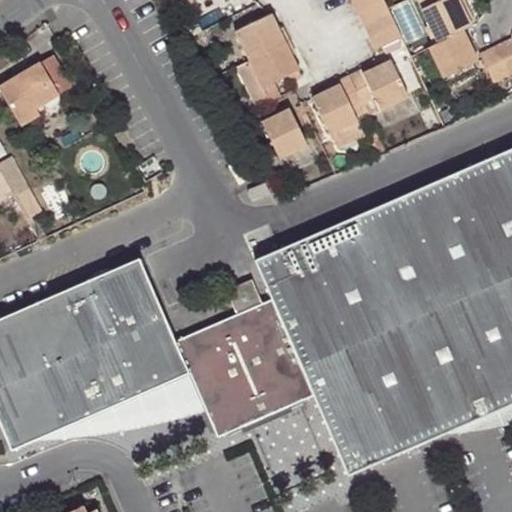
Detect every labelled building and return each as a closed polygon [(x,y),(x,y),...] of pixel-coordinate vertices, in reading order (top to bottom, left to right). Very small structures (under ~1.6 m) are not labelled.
[(388,9),(384,0),(350,0),(375,51),(402,38),(388,9)] [(431,0),(433,3),(420,10),(435,41),(461,28),(469,24),(457,0),(431,0)] [(272,15),(236,33),(249,60),(236,67),(257,108),(276,98),(269,84),(298,70),(272,15)] [(435,41),(426,46),(442,78),(476,60),(461,28),(435,41)] [(490,47),(505,74),(511,70),(511,46),(508,38),(490,47)] [(491,80),(505,74),(490,47),(478,53),(491,80)] [(70,87),(54,57),(0,88),(22,126),(41,114),(37,106),(70,87)] [(338,86),(312,97),(336,149),(365,136),(352,112),(375,101),(380,111),(408,98),(391,60),(363,73),(361,70),(337,81),(338,86)] [(290,109),(262,121),(280,160),(308,146),(290,109)] [(314,398),(349,476),(511,404),(511,148),(279,249),(288,267),(263,278),(272,299),(314,398)] [(15,157),(0,165),(0,200),(1,202),(16,194),(29,217),(44,209),(15,157)] [(264,184),(247,194),(253,203),(269,193),(264,184)] [(279,249),(255,260),(263,278),(288,267),(279,249)] [(0,423),(12,451),(190,375),(175,341),(140,259),(0,319),(0,423)] [(218,440),(314,398),(272,299),(175,341),(190,375),(218,440)]
